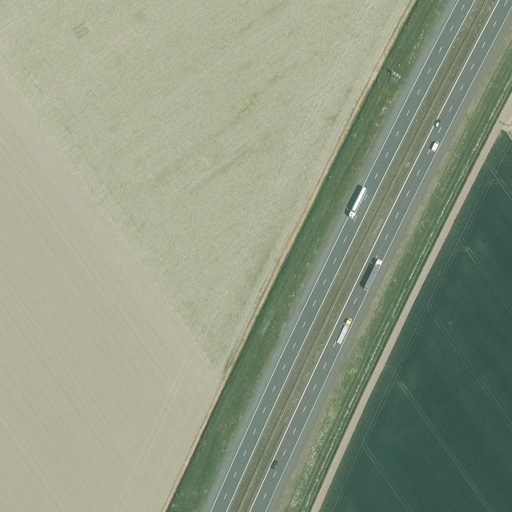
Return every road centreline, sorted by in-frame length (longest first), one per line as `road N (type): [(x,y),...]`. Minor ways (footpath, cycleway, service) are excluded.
road 1 (motorway): [(257,511),(343,321),(506,0)]
road 2 (motorway): [(465,0),(218,511)]
